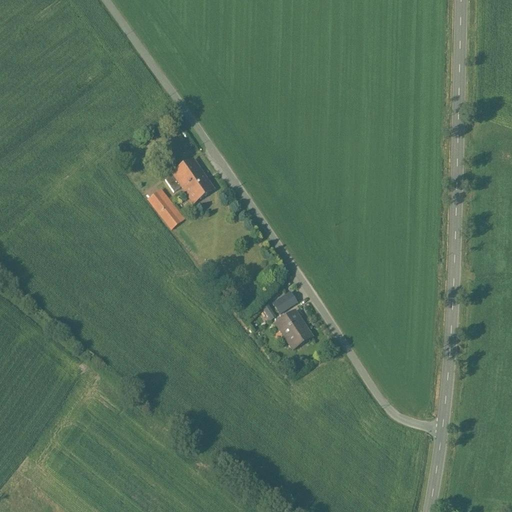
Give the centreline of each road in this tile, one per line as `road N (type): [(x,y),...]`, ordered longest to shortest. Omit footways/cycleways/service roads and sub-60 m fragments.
road 1 (unclassified): [(442,435),(397,419),(382,404),(104,0)]
road 2 (tertiary): [(460,0),(442,435)]
